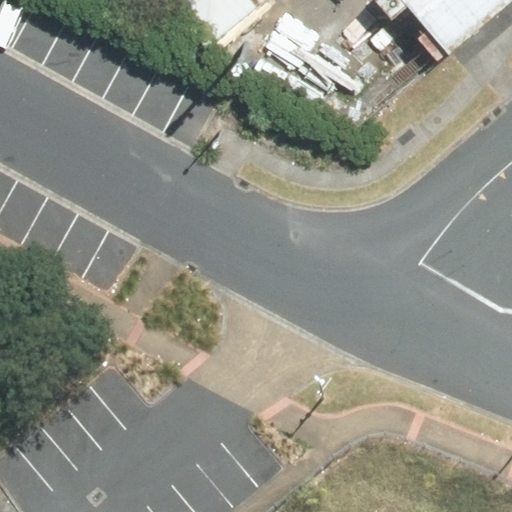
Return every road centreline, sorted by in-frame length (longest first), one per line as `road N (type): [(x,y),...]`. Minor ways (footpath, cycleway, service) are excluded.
road 1 (unclassified): [(372,312),(0,106)]
road 2 (residential): [(511,173),(372,312)]
road 3 (unclassified): [(511,372),(372,312)]
